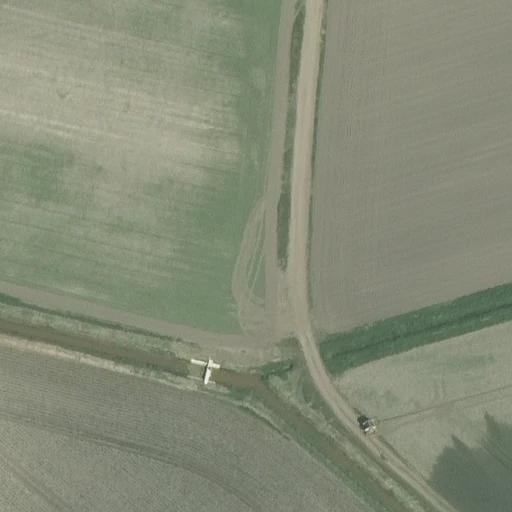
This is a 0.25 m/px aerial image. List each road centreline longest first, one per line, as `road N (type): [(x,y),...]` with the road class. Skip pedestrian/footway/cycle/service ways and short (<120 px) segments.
road 1 (track): [(320,0),(300,251),(305,295),(343,414),(371,453),(440,511)]
road 2 (track): [(318,350),(271,366),(228,364),(0,313)]
